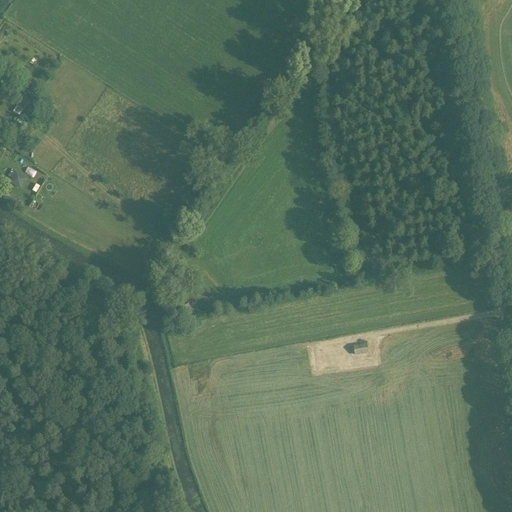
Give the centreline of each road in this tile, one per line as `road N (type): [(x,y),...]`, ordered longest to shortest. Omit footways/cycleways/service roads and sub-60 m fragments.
road 1 (track): [(340,0),(140,271)]
road 2 (tertiary): [(488,199),(457,0)]
road 3 (tertiary): [(511,347),(488,199)]
road 4 (track): [(140,271),(23,205)]
